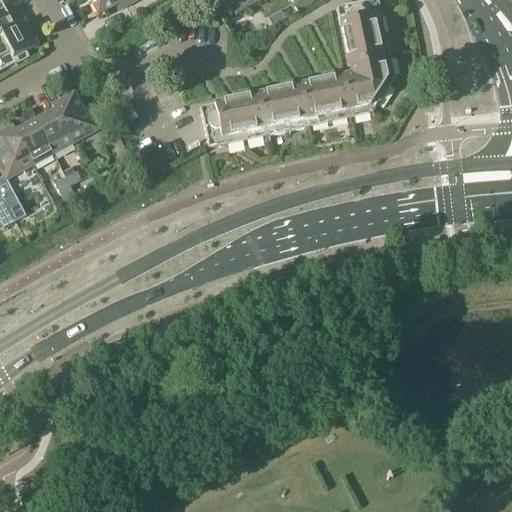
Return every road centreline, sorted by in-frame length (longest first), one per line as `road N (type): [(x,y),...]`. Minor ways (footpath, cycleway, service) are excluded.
road 1 (primary): [(511,164),(389,176),(245,214),(178,243),(0,345)]
road 2 (primary): [(0,377),(103,316),(295,237),(448,208),(511,205)]
